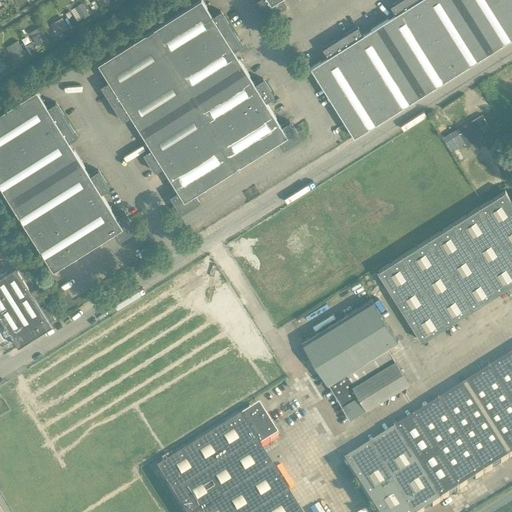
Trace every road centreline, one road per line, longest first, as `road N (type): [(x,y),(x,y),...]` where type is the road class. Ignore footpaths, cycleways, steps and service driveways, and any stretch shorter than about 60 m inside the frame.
road 1 (unclassified): [(511,53),(0,374)]
road 2 (unclassified): [(326,511),(302,465),(511,333)]
road 3 (unknown): [(196,0),(80,71),(73,84)]
